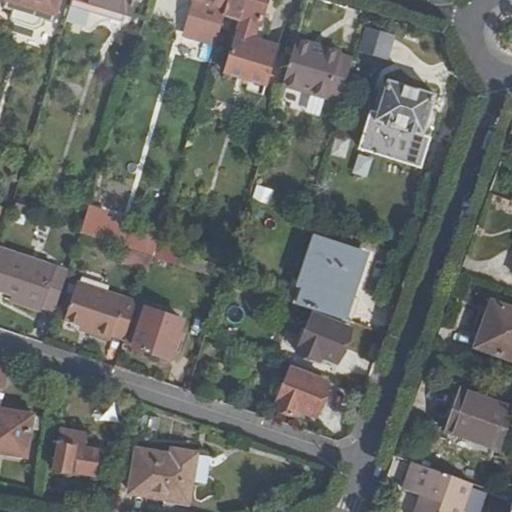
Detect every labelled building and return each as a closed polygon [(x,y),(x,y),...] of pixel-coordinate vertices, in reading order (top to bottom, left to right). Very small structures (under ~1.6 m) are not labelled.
[(63,0),(11,0),(7,12),(15,14),(14,21),(15,26),(21,32),(32,36),(38,36),(44,31),(47,22),(56,25),(63,0)] [(136,0),(79,0),(132,16),(136,0)] [(229,0),(193,0),(193,1),(227,12),(229,0)] [(229,0),(227,12),(226,16),(242,21),(226,74),(268,86),(279,48),(262,43),(266,29),(261,27),(268,0),(229,0)] [(364,25),(356,48),(386,59),(394,36),(364,25)] [(342,55),(299,42),(285,88),(327,101),(342,55)] [(426,139),(437,99),(391,84),(382,115),(375,115),(364,151),(423,170),(431,141),(426,139)] [(356,161),(351,181),(366,185),(372,165),(356,161)] [(256,185),(252,200),(269,204),(272,189),(256,185)] [(109,218),(90,211),(83,235),(116,246),(119,235),(105,230),(109,218)] [(159,237),(153,257),(174,263),(180,243),(159,237)] [(294,304),(351,324),(359,300),(350,296),(363,255),(315,240),(294,304)] [(25,305),(55,315),(69,272),(0,247),(0,288),(27,297),(25,305)] [(149,272),(154,259),(129,251),(126,264),(149,272)] [(137,309),(138,305),(80,287),(68,322),(90,330),(89,335),(112,342),(114,337),(126,341),(137,309)] [(511,361),(511,310),(491,303),(475,347),(511,361)] [(126,341),(124,347),(134,351),(147,313),(137,309),(126,341)] [(147,313),(134,351),(171,363),(184,324),(147,313)] [(353,331),(316,316),(309,333),(303,331),(300,338),(306,341),(300,356),(320,364),(323,358),(339,365),(353,331)] [(329,386),(293,372),(287,387),(281,386),(277,394),(282,397),(277,410),(298,418),(300,413),(316,419),(329,386)] [(496,450),(511,408),(511,407),(462,390),(446,432),(496,450)] [(36,420),(0,413),(0,453),(29,459),(36,420)] [(59,444),(52,443),(48,466),(56,467),(54,474),(72,477),(72,475),(97,477),(100,454),(84,450),(85,437),(62,433),(59,444)] [(174,459),(141,453),(134,494),(190,504),(199,456),(175,451),(174,459)] [(445,511),(457,479),(413,464),(403,491),(421,498),(416,511),(445,511)]
